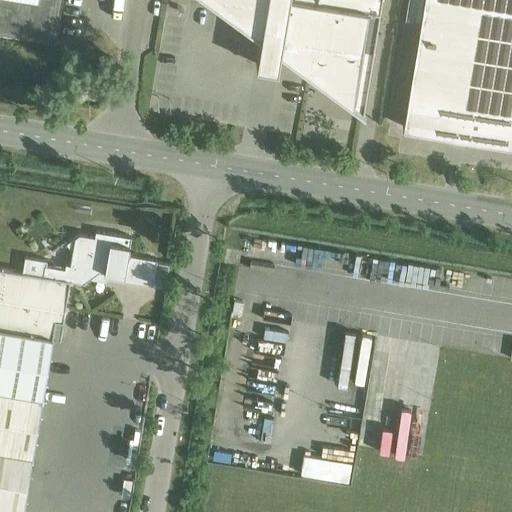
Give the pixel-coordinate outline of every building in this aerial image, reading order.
[(0,0),(0,31),(55,40),(60,0),(0,0)] [(255,62),(269,65),(279,0),(211,0),(260,35),(255,62)] [(279,0),(269,65),(276,67),(279,50),(361,112),(379,0),(279,0)] [(414,57),(402,126),(511,143),(511,0),(407,0),(405,17),(420,20),(414,57)] [(84,93),(98,95),(101,76),(87,74),(84,93)] [(0,328),(51,337),(54,319),(61,321),(68,279),(81,281),(90,276),(91,278),(105,280),(109,277),(151,285),(155,259),(127,254),(130,236),(94,230),(93,236),(78,233),(65,242),(71,251),(69,263),(64,263),(63,267),(43,264),(42,274),(0,267),(0,328)] [(0,511),(21,511),(51,337),(0,328),(0,511)]
